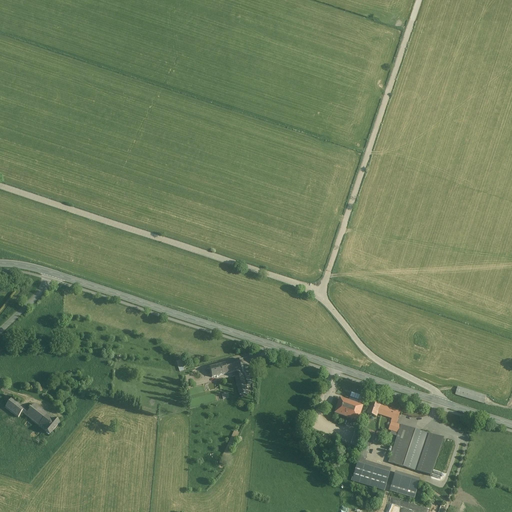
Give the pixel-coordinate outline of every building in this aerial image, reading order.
[(239,360),(220,365),(222,375),(242,370),(239,360)] [(220,365),(209,368),(212,378),(222,375),(220,365)] [(243,374),(234,376),(240,395),(248,393),(243,374)] [(245,377),(245,379),(246,379),(248,385),(253,384),(250,376),(245,377)] [(458,387),(455,395),(483,404),(486,396),(458,387)] [(26,410),(12,400),(6,408),(18,418),(22,413),(26,410)] [(363,407),(340,400),(336,415),(358,422),(363,407)] [(380,406),(372,403),(370,411),(369,410),(368,414),(376,417),(377,414),(380,406)] [(54,420),(35,405),(29,412),(26,416),(45,432),(54,420)] [(380,406),(377,414),(392,419),(391,423),(392,423),(396,424),(400,413),(380,406)] [(54,420),(45,432),(48,433),(47,434),(49,436),(50,435),(51,435),(60,423),(55,420),(54,420)] [(396,424),(392,423),(389,430),(395,432),(397,425),(396,424)] [(412,429),(401,426),(398,433),(388,463),(400,467),(412,429)] [(412,429),(400,467),(407,469),(410,460),(418,462),(418,463),(420,463),(430,435),(412,429)] [(234,430),(219,464),(224,466),(239,432),(234,430)] [(361,431),(355,430),(350,444),(356,446),(361,431)] [(430,435),(420,463),(418,463),(415,472),(427,476),(439,438),(430,435)] [(359,460),(359,461),(365,463),(365,462),(373,440),(367,438),(359,460)] [(391,470),(365,462),(365,463),(359,461),(359,460),(358,464),(390,474),(391,470)] [(418,462),(410,460),(407,469),(415,472),(418,463),(418,462)] [(390,474),(358,464),(357,469),(388,478),(390,474)] [(357,469),(356,469),(353,479),(385,489),(389,478),(388,478),(357,469)] [(420,480),(396,473),(393,483),(417,490),(420,480)] [(417,490),(393,483),(391,491),(415,498),(417,490)] [(377,499),(377,497),(377,495),(376,493),(374,492),(372,492),(370,492),(368,493),(367,495),(367,497),(367,499),(368,501),(370,502),(372,503),(374,502),(376,501),(377,499)] [(384,511),(385,511),(426,511),(428,508),(389,496),(384,511)]
